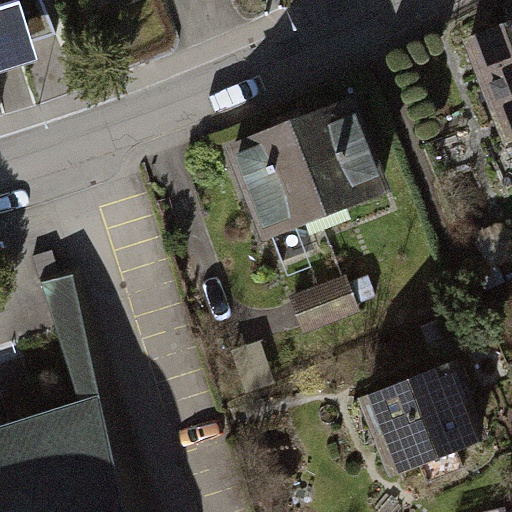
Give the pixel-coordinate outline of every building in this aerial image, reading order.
[(0,0),(0,55),(22,49),(5,0),(0,0)] [(22,0),(39,49),(64,40),(51,0),(22,0)] [(81,0),(95,31),(169,0),(81,0)] [(511,36),(467,54),(506,154),(511,151),(511,36)] [(356,94),(242,136),(276,231),(391,189),(356,94)] [(347,275),(293,295),(300,315),(307,333),(360,312),(347,275)] [(87,283),(48,295),(90,418),(127,406),(87,283)] [(261,340),(232,350),(247,393),(276,383),(261,340)] [(462,360),(372,393),(401,472),(492,438),(462,360)] [(0,511),(159,511),(127,406),(90,418),(0,445),(0,511)]
